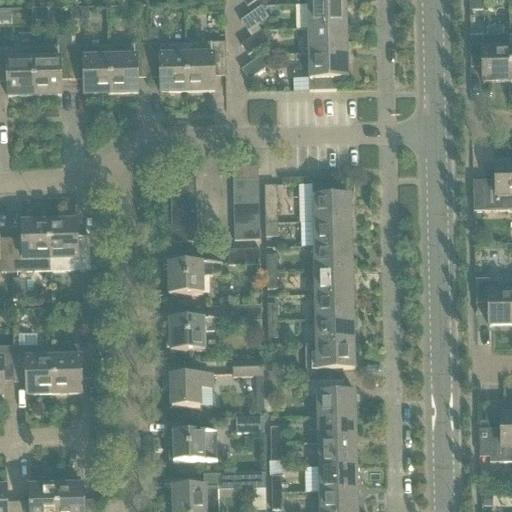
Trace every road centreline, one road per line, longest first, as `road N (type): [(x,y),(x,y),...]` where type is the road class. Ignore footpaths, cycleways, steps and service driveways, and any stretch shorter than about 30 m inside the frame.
road 1 (tertiary): [(430,128),(442,511)]
road 2 (residential): [(388,130),(399,511)]
road 3 (residential): [(131,511),(127,202),(119,154)]
road 4 (residential): [(119,154),(156,139),(388,130)]
road 5 (residential): [(384,0),(388,130)]
road 6 (tertiary): [(427,0),(430,128)]
road 7 (residential): [(0,177),(75,174),(119,154)]
